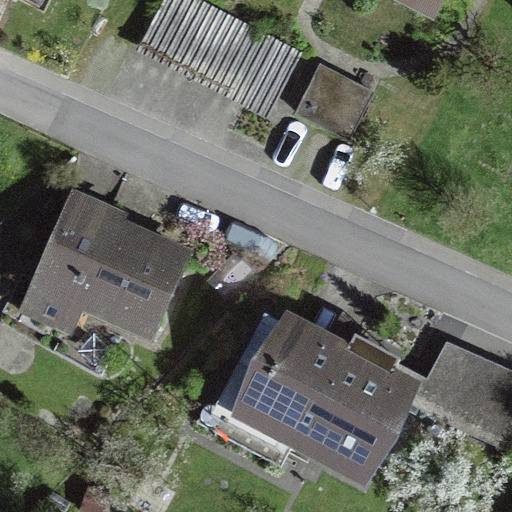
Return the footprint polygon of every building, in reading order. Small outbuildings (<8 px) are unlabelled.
[(164,0),(144,40),(247,93),(257,75),(281,88),(299,54),(194,0),(164,0)] [(411,0),(429,9),(434,0),(411,0)] [(310,86),(296,112),(350,140),(373,95),(334,75),(310,86)] [(32,289),(79,310),(81,305),(152,336),(187,258),(69,205),(32,289)] [(359,471),(415,368),(355,336),(342,359),(265,319),(234,377),(261,391),(252,407),(297,431),(294,436),(359,471)] [(511,361),(443,329),(410,398),(511,447),(511,361)]
